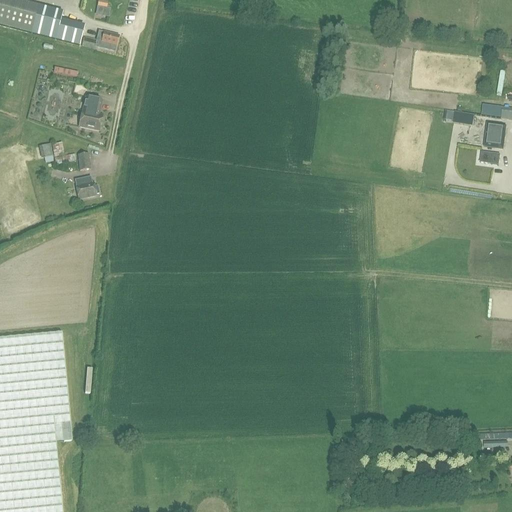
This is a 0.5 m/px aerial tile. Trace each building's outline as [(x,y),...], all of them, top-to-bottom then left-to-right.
[(39,3),(26,0),(0,0),(0,24),(32,31),(39,3)] [(56,38),(62,13),(38,7),(32,32),(56,38)] [(78,46),(80,38),(82,32),(70,29),(66,43),(78,46)] [(90,41),(80,38),(78,46),(96,50),(96,47),(100,48),(114,52),(118,36),(98,31),(96,42),(90,41)] [(85,112),(81,111),(78,128),(98,132),(102,116),(96,115),(97,111),(99,111),(101,101),(85,98),(83,108),(86,108),(85,112)] [(511,109),(502,108),(501,119),(511,120),(511,109)] [(506,126),(487,124),(484,147),(503,150),(506,126)] [(51,145),(54,158),(64,155),(61,143),(51,145)] [(52,157),(50,145),(38,147),(41,159),(52,157)] [(495,152),(483,150),(482,162),(493,163),(495,152)] [(56,166),(76,162),(74,154),(54,158),(56,166)] [(89,171),(88,154),(77,156),(79,172),(89,171)] [(92,182),(90,177),(74,181),(76,186),(75,186),(78,200),(96,196),(95,195),(99,194),(97,187),(94,187),(92,182)] [(86,220),(70,218),(67,250),(83,251),(86,220)] [(62,334),(0,339),(0,511),(62,511),(56,444),(72,443),(62,334)]
